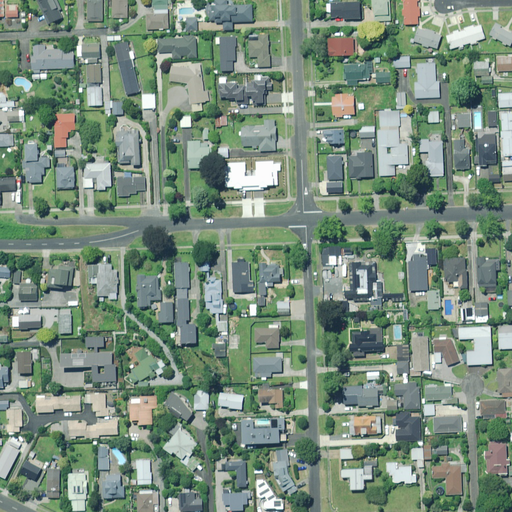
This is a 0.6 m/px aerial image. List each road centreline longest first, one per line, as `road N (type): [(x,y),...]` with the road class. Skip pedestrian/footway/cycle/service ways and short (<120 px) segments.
road 1 (residential): [(316,511),(304,219)]
road 2 (residential): [(304,219),(297,0)]
road 3 (residential): [(304,219),(511,213)]
road 4 (residential): [(142,230),(304,219)]
road 5 (residential): [(0,215),(129,221),(142,230)]
road 6 (residential): [(0,244),(97,242),(142,230)]
road 7 (residential): [(470,381),(475,511)]
